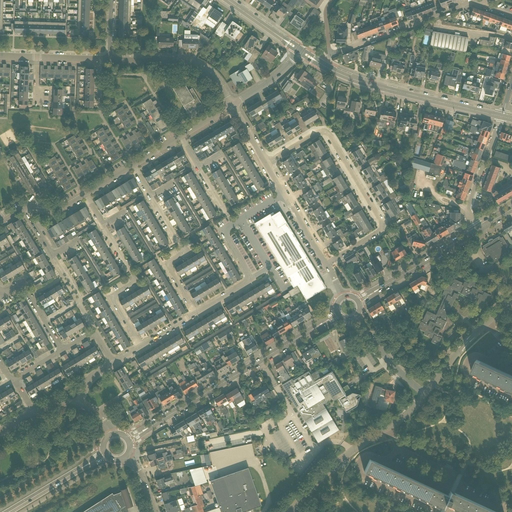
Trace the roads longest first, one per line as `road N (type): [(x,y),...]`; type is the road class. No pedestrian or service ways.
road 1 (tertiary): [(127,440),(337,313)]
road 2 (residential): [(326,264),(382,227),(331,137),(316,133),(267,164)]
road 3 (residential): [(140,346),(111,297),(137,281),(84,194)]
road 4 (tertiary): [(501,116),(322,65)]
road 5 (residential): [(195,313),(166,264),(184,253),(132,165)]
road 6 (residential): [(291,511),(333,466),(424,394)]
road 7 (residential): [(329,55),(471,1),(483,5)]
road 8 (residential): [(94,331),(22,209)]
road 9 (residential): [(231,105),(202,68),(109,58)]
road 10 (tertiary): [(357,302),(477,230)]
road 11 (residential): [(424,394),(511,303)]
road 12 (residential): [(501,116),(467,208),(477,230)]
